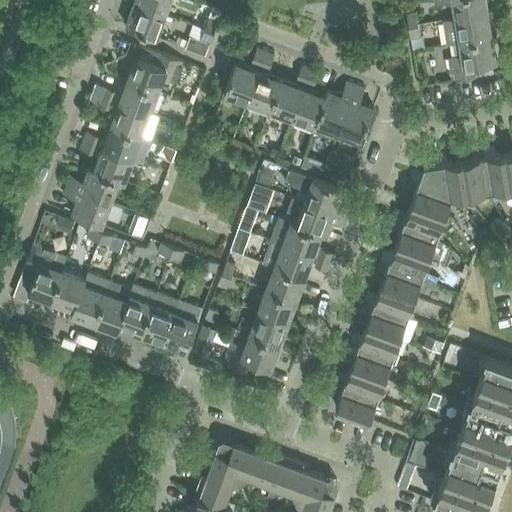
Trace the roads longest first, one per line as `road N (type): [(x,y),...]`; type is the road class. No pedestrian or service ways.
road 1 (residential): [(285,416),(390,127)]
road 2 (residential): [(0,282),(111,0)]
road 3 (residential): [(196,379),(0,300)]
road 4 (residential): [(390,127),(381,79),(263,36)]
road 5 (residential): [(354,511),(373,451),(285,416)]
road 6 (residential): [(144,511),(196,379)]
road 7 (residential): [(390,127),(511,106)]
